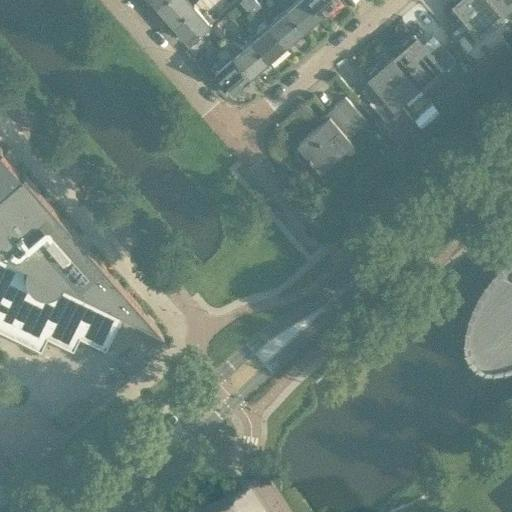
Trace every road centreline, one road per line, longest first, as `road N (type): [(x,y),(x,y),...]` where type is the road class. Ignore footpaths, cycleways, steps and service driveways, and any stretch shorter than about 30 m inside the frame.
road 1 (residential): [(0,97),(199,327)]
road 2 (tertiary): [(328,304),(248,349),(172,416),(142,464)]
road 3 (tertiary): [(142,464),(191,439),(328,304)]
road 4 (tertiary): [(328,304),(511,142)]
road 5 (residential): [(391,0),(234,138)]
road 6 (residential): [(234,138),(114,0)]
road 7 (residential): [(324,245),(234,138)]
